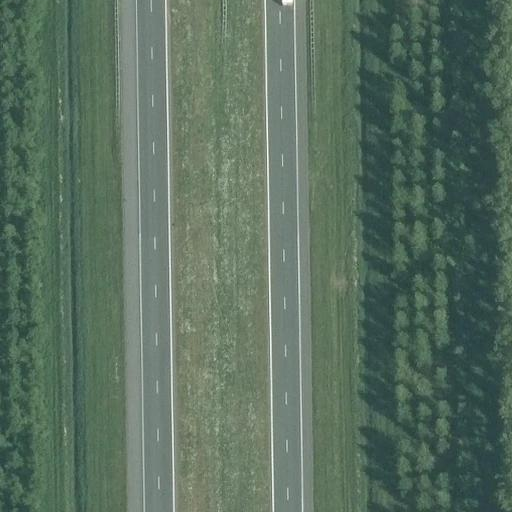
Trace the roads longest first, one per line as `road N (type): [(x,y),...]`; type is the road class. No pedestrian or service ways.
road 1 (motorway): [(151,0),(159,511)]
road 2 (motorway): [(285,511),(278,0)]
